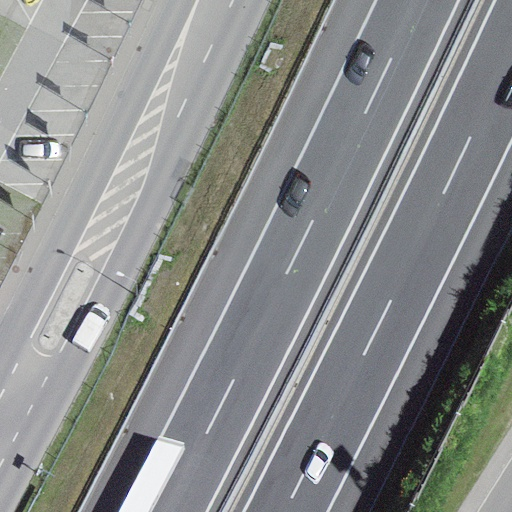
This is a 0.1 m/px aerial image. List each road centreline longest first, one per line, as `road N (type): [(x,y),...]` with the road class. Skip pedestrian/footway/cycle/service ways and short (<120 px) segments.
road 1 (motorway): [(410,0),(358,117),(152,511)]
road 2 (motorway): [(284,511),(511,55)]
road 3 (secondary): [(0,423),(147,128)]
road 4 (secondary): [(147,128),(222,0)]
road 5 (secondary): [(187,0),(147,128)]
